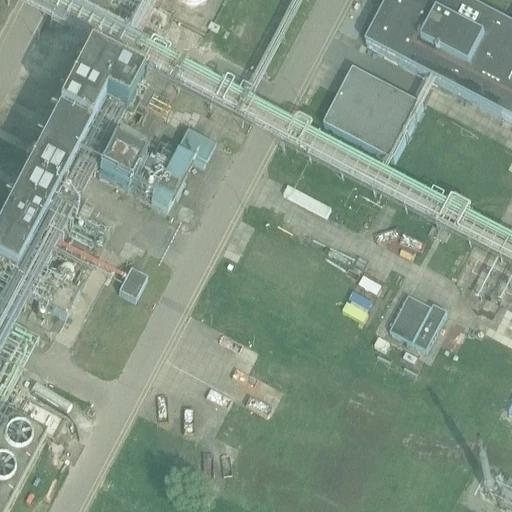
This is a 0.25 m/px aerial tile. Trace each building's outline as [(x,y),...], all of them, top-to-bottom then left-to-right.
[(511,31),(452,0),(391,0),(379,25),(366,49),(511,124),(511,31)] [(0,235),(0,324),(21,336),(31,318),(56,331),(63,318),(67,320),(75,303),(77,304),(119,224),(78,203),(104,153),(110,155),(126,123),(141,130),(157,98),(121,79),(125,70),(95,54),(0,235)] [(422,113),(402,102),(352,76),(323,131),(393,168),(422,113)] [(108,184),(169,216),(192,170),(201,175),(214,151),(185,136),(165,176),(123,154),(108,184)] [(298,191),(338,213),(344,203),(303,181),(298,191)] [(485,218),(495,199),(478,190),(468,208),(485,218)] [(121,297),(138,306),(150,283),(133,274),(121,297)] [(412,302),(393,338),(416,351),(429,357),(450,319),(436,312),(435,314),(412,302)] [(0,511),(10,511),(47,443),(5,421),(0,431),(0,511)]
